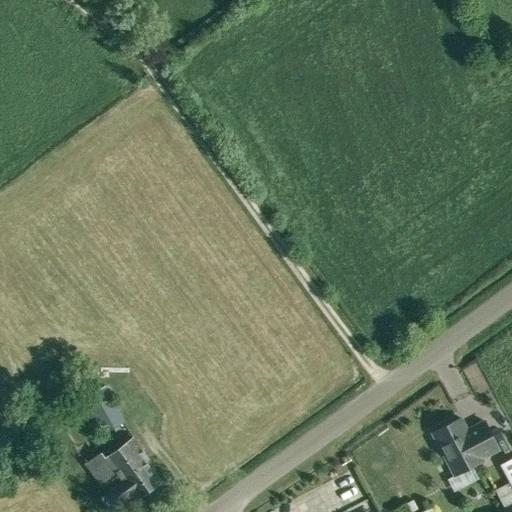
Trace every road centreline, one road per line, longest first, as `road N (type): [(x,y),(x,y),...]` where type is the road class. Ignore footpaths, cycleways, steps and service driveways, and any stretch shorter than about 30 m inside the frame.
road 1 (unknown): [(96,0),(116,14),(377,394)]
road 2 (unclassified): [(216,511),(511,295)]
